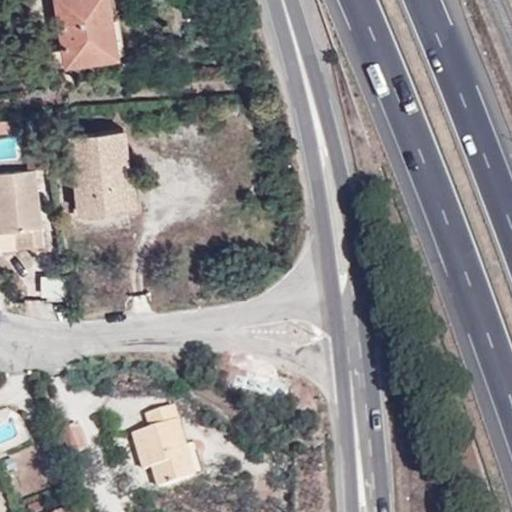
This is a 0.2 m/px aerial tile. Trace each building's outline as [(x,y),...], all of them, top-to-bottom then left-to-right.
[(102,17),(113,16),(110,0),(54,0),(63,43),(66,64),(109,57),(102,17)] [(119,56),(113,16),(102,17),(109,57),(119,56)] [(66,64),(63,43),(41,47),(45,67),(66,64)] [(78,210),(126,203),(121,167),(130,166),(125,128),(69,133),(78,210)] [(121,167),(126,203),(137,203),(133,166),(130,166),(121,167)] [(16,231),(19,245),(42,243),(34,168),(0,172),(0,210),(3,232),(16,231)] [(0,244),(2,246),(19,245),(16,231),(3,232),(0,231),(0,244)] [(194,474),(185,442),(177,445),(170,421),(178,419),(174,405),(146,414),(150,427),(133,433),(143,469),(151,466),(158,486),(194,474)] [(177,445),(185,442),(178,419),(170,421),(177,445)]
